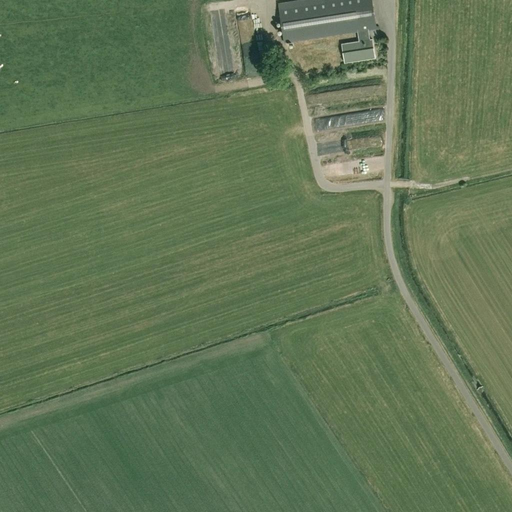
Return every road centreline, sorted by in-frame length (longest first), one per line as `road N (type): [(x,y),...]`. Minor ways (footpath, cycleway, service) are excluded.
road 1 (unclassified): [(511,470),(394,271),(386,214),(393,0)]
road 2 (unknown): [(297,78),(326,188),(387,184)]
